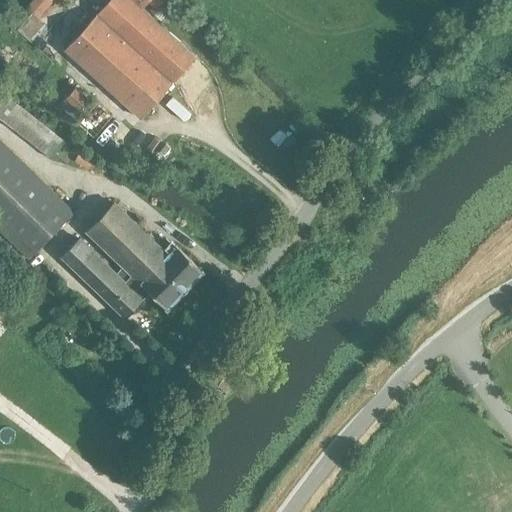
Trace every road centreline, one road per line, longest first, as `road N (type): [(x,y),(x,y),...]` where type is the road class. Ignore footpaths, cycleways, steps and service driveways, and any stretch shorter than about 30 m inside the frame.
road 1 (unclassified): [(490,0),(320,191),(230,310),(191,366),(131,511)]
road 2 (unclassified): [(283,511),(366,409),(511,285)]
road 3 (track): [(0,129),(43,166),(120,192),(247,288)]
